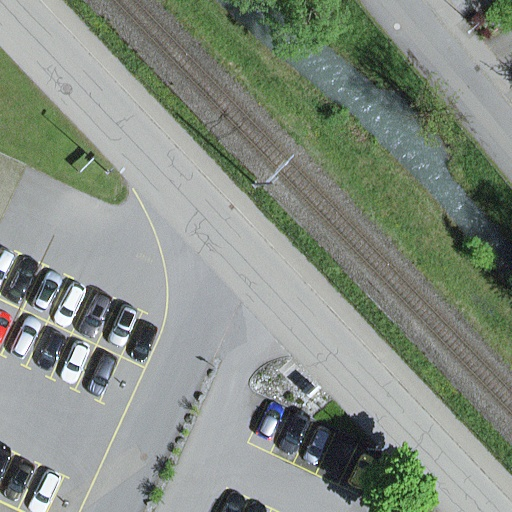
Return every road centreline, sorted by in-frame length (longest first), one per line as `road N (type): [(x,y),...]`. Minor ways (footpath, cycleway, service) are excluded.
road 1 (unclassified): [(483,511),(0,4)]
road 2 (residential): [(394,0),(511,141)]
